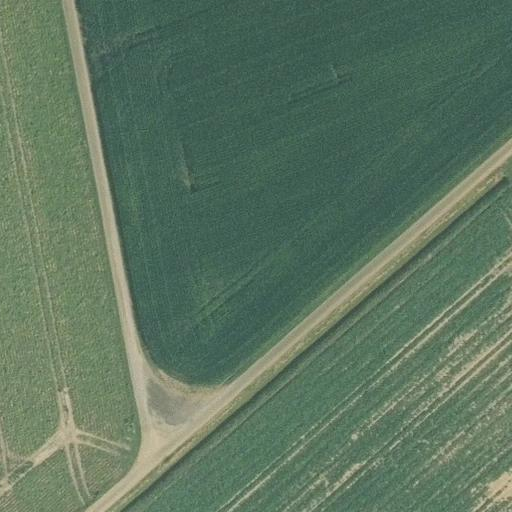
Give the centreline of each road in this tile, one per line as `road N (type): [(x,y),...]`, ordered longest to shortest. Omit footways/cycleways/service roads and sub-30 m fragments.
road 1 (track): [(511,149),(153,458)]
road 2 (track): [(71,0),(153,458)]
